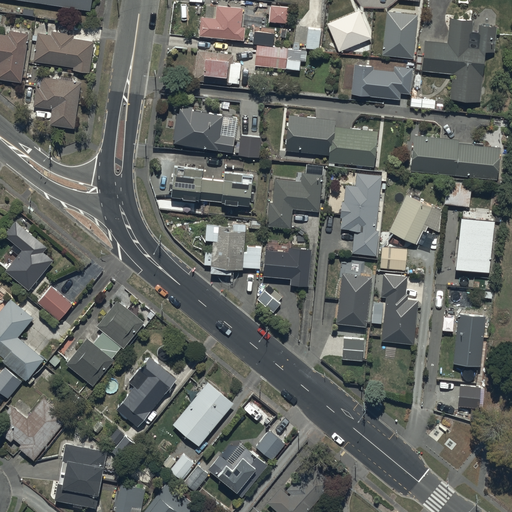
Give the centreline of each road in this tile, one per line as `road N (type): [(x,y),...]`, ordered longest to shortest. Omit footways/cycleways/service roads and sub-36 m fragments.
road 1 (tertiary): [(117,192),(141,251),(455,511)]
road 2 (tertiary): [(117,192),(140,0)]
road 3 (tertiary): [(117,192),(56,178),(0,137)]
